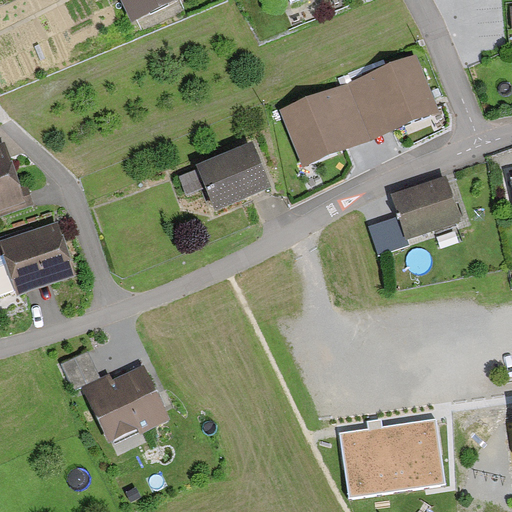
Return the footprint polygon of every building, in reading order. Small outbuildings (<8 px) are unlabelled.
[(185,0),(119,0),(132,26),(185,0)] [(439,114),(416,57),(347,85),(371,142),(439,114)] [(371,142),(347,85),(280,113),(302,168),(371,142)] [(0,217),(36,206),(29,183),(21,186),(6,142),(0,144),(0,217)] [(272,193),(252,146),(217,161),(177,178),(186,199),(206,191),(217,216),(272,193)] [(419,188),(392,196),(399,218),(370,227),(380,258),(410,248),(408,242),(461,225),(446,179),(419,188)] [(58,223),(31,232),(29,228),(0,237),(0,296),(16,292),(18,298),(77,278),(58,223)] [(102,379),(89,352),(63,364),(76,391),(81,389),(102,379)] [(143,365),(113,379),(111,374),(102,379),(81,389),(109,444),(114,443),(115,447),(139,436),(141,439),(172,424),(143,365)] [(368,432),(340,436),(349,497),(443,484),(434,422),(384,429),(383,422),(375,423),(367,424),(368,432)]
